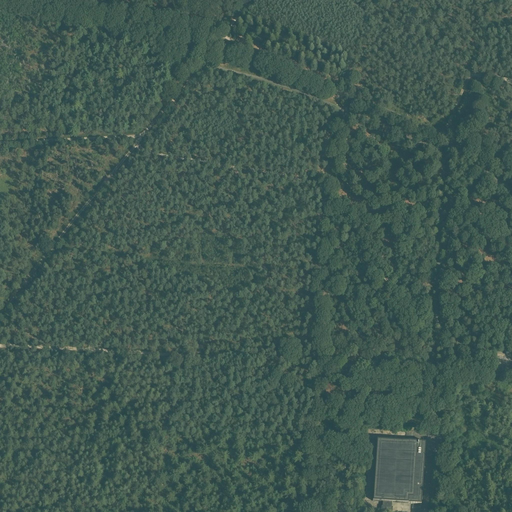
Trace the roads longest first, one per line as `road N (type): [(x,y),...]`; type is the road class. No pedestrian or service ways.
road 1 (unclassified): [(511,194),(427,129),(262,57),(43,0)]
road 2 (track): [(436,370),(291,360),(261,350),(196,357),(0,345)]
road 3 (track): [(436,370),(435,335),(391,297),(353,209),(313,182),(152,153),(135,145),(143,136)]
road 4 (track): [(340,91),(322,363),(332,450),(316,476),(322,511)]
road 5 (track): [(0,316),(135,145)]
road 6 (unknown): [(345,0),(434,59),(511,80)]
road 7 (track): [(441,137),(494,0)]
road 8 (unknown): [(0,144),(143,136)]
road 9 (unknown): [(143,136),(222,41)]
